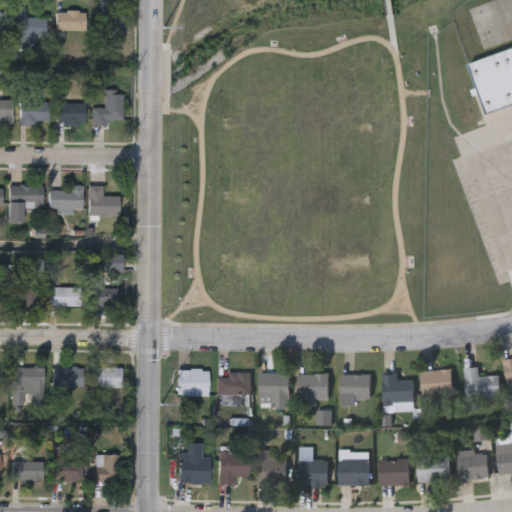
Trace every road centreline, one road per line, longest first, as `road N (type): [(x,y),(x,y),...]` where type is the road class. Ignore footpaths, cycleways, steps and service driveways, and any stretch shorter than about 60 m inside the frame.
road 1 (residential): [(511,326),(395,339),(147,338)]
road 2 (tertiary): [(147,338),(152,0)]
road 3 (tertiary): [(146,511),(147,338)]
road 4 (residential): [(0,162),(150,162)]
road 5 (residential): [(0,337),(147,338)]
